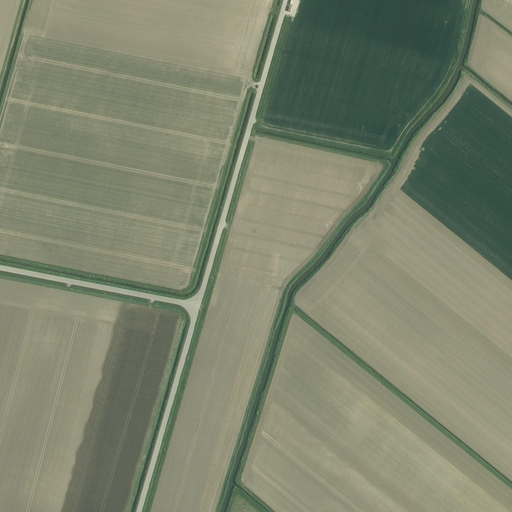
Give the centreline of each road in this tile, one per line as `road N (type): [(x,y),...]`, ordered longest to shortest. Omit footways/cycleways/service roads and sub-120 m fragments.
road 1 (unclassified): [(197,306),(286,0)]
road 2 (unclassified): [(138,511),(197,306)]
road 3 (unclassified): [(197,306),(0,267)]
